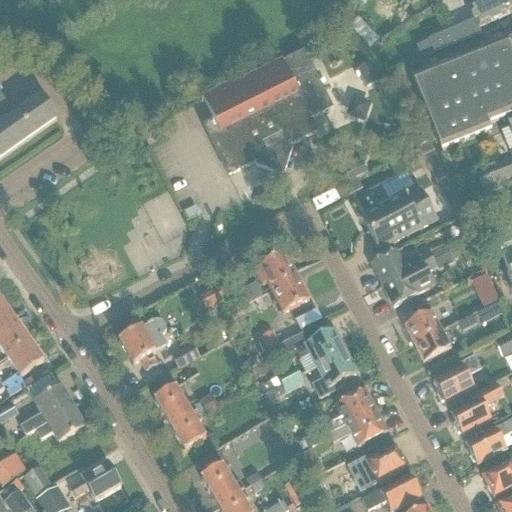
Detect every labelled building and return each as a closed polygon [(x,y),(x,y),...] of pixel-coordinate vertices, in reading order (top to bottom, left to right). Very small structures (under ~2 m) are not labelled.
[(464,41),(479,34),(478,31),(511,15),(511,7),(508,0),(490,0),(469,10),(474,22),(458,29),(464,41)] [(418,62),(450,49),(444,34),(419,44),(415,55),(418,62)] [(414,82),(414,83),(426,113),(442,152),(489,133),(487,126),(488,126),(507,118),(510,126),(509,126),(511,134),(511,38),(482,51),(484,55),(458,65),(414,82)] [(333,110),(304,53),(232,88),(231,86),(201,101),(201,102),(203,101),(213,123),(204,128),(228,177),(254,164),(256,168),(276,175),(277,172),(282,169),(285,170),(292,150),(290,147),(316,134),(310,121),(333,110)] [(366,89),(377,83),(368,65),(357,70),(366,89)] [(10,121),(4,113),(3,111),(9,107),(0,94),(0,160),(56,121),(41,100),(10,121)] [(352,98),(350,112),(368,115),(371,101),(352,98)] [(429,144),(418,150),(422,158),(433,152),(429,144)] [(493,185),(511,177),(511,160),(488,170),(493,185)] [(344,171),(349,182),(367,174),(362,163),(344,171)] [(452,189),(442,195),(455,219),(462,215),(452,189)] [(378,253),(436,223),(420,192),(362,222),(378,253)] [(506,274),(511,271),(511,231),(493,239),(506,274)] [(428,252),(412,260),(413,261),(417,269),(421,267),(432,261),(428,252)] [(438,269),(453,261),(449,252),(432,261),(421,267),(426,276),(438,269)] [(417,269),(413,261),(402,267),(395,253),(371,266),(382,287),(417,269)] [(283,281),(294,275),(285,256),(254,272),(262,287),(266,285),(270,292),(285,284),(283,281)] [(417,269),(382,287),(394,309),(432,288),(426,276),(421,267),(417,269)] [(285,284),(270,292),(282,316),(309,302),(294,275),(283,281),(285,284)] [(257,284),(248,289),(254,301),(263,296),(257,284)] [(212,292),(217,302),(231,295),(226,285),(212,292)] [(204,309),(217,302),(212,292),(199,299),(204,309)] [(493,293),(481,300),(486,309),(498,303),(493,293)] [(0,330),(14,321),(1,302),(0,302),(0,330)] [(414,347),(441,333),(431,314),(404,329),(414,347)] [(0,351),(6,359),(29,343),(16,325),(25,319),(22,315),(14,321),(0,330),(0,351)] [(460,323),(458,324),(463,333),(476,326),(472,317),(470,317),(460,323)] [(166,348),(160,338),(162,335),(163,333),(165,329),(161,323),(157,322),(154,322),(151,323),(117,343),(132,367),(139,363),(145,373),(156,367),(150,356),(154,354),(164,348),(165,349),(166,348)] [(317,369),(345,354),(333,332),(295,352),(300,362),(310,356),(317,369)] [(267,352),(277,347),(271,333),(261,338),(267,352)] [(441,333),(414,347),(423,365),(450,351),(441,333)] [(502,359),(511,353),(511,334),(494,343),(502,359)] [(277,347),(282,357),(307,345),(302,335),(277,347)] [(29,343),(6,359),(20,380),(43,363),(29,343)] [(179,371),(200,358),(192,345),(171,358),(179,371)] [(345,354),(317,369),(323,382),(312,388),(319,401),(342,389),(340,385),(356,376),(345,354)] [(444,406),(474,391),(467,378),(480,372),(473,358),(459,365),(461,370),(433,384),(438,393),(437,396),(441,404),(444,404),(444,406)] [(280,388),(298,378),(293,370),(254,389),(259,398),(280,388)] [(298,378),(280,388),(284,395),(302,386),(298,378)] [(170,430),(196,414),(192,407),(186,410),(174,389),(153,402),(170,430)] [(36,433),(73,411),(61,390),(35,405),(43,419),(21,431),(26,439),(36,433)] [(461,437),(490,423),(484,410),(501,402),(495,390),(474,400),(477,406),(451,418),(455,426),(454,428),(457,436),(460,436),(461,437)] [(329,438),(374,414),(369,405),(369,401),(367,397),(364,396),(363,393),(335,407),(342,420),(324,430),(329,438)] [(208,418),(219,411),(209,396),(199,403),(208,418)] [(0,426),(0,427),(18,416),(12,405),(0,412),(0,426)] [(36,433),(41,442),(53,435),(59,447),(85,431),(73,411),(36,433)] [(196,414),(170,430),(184,453),(205,440),(196,425),(201,422),(196,414)] [(374,414),(329,438),(332,446),(351,437),(357,450),(385,436),(384,433),(385,430),(382,425),(379,425),(374,414)] [(489,461),(505,452),(499,440),(511,433),(511,420),(480,437),(481,439),(466,447),(470,454),(469,458),(472,464),(475,465),(476,466),(489,460),(489,461)] [(354,466),(347,470),(359,495),(377,485),(406,471),(403,466),(404,464),(401,459),(399,458),(395,450),(366,464),(365,461),(354,466)] [(295,468),(308,461),(304,453),(292,460),(295,468)] [(493,500),(511,490),(511,457),(508,460),(510,464),(482,478),(487,488),(486,490),(489,496),(492,497),(493,500)] [(26,475),(18,462),(11,466),(9,462),(0,468),(0,486),(3,491),(26,475)] [(95,504),(119,489),(106,467),(82,482),(70,490),(75,499),(88,492),(95,504)] [(217,508),(244,493),(239,484),(233,488),(221,467),(200,480),(217,508)] [(33,497),(50,487),(40,470),(23,480),(33,497)] [(246,482),(250,489),(261,483),(257,476),(246,482)] [(388,511),(395,511),(421,499),(419,496),(420,493),(417,487),(414,486),(409,477),(379,493),(361,503),(366,511),(370,511),(385,504),(388,511)] [(319,482),(310,487),(315,497),(325,492),(319,482)] [(265,490),(261,483),(250,489),(255,496),(265,490)] [(64,511),(70,509),(58,488),(54,491),(53,490),(36,501),(43,511),(64,511)] [(9,511),(32,511),(33,511),(20,493),(4,504),(9,511)] [(244,493),(217,508),(219,511),(248,511),(243,504),(248,501),(244,493)] [(511,511),(511,500),(498,508),(500,511),(511,511)]
